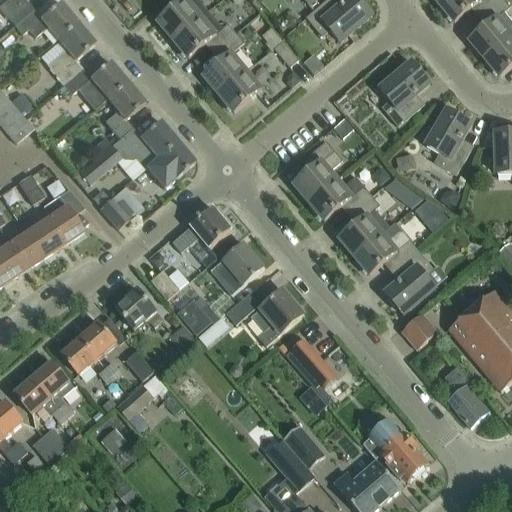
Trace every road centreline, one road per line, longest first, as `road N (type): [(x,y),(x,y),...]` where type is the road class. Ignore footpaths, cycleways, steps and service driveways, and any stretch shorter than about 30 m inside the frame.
road 1 (residential): [(483,477),(227,172)]
road 2 (residential): [(0,342),(128,254),(227,172)]
road 3 (residential): [(227,172),(410,18)]
road 4 (residential): [(227,172),(80,0)]
road 5 (residential): [(410,18),(476,91),(511,96)]
